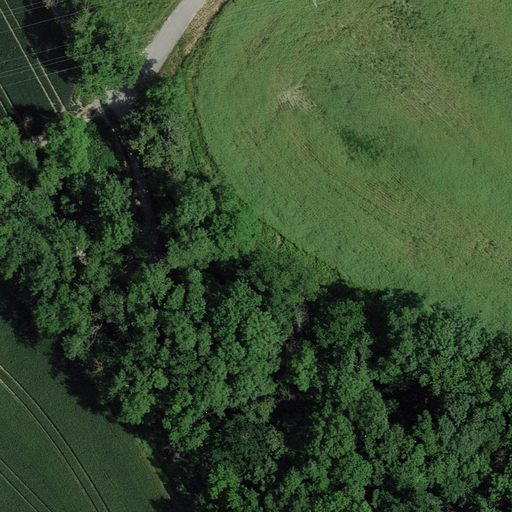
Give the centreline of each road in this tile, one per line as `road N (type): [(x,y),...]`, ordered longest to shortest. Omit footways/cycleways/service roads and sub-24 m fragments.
road 1 (track): [(259,511),(162,267),(121,101)]
road 2 (unclassified): [(54,0),(101,87),(121,101),(197,0)]
